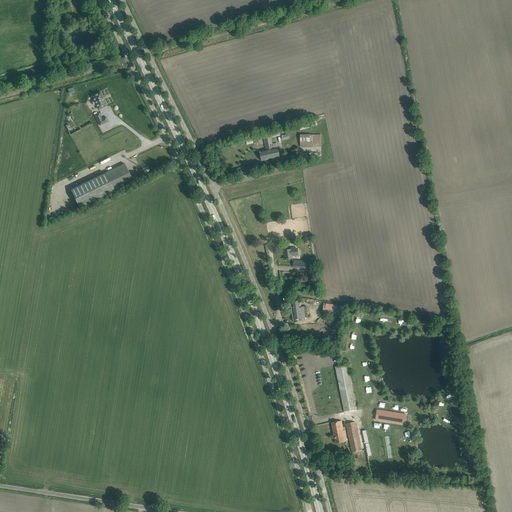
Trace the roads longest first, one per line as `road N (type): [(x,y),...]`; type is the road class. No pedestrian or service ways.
road 1 (primary): [(320,511),(244,280),(110,0)]
road 2 (unclassified): [(310,511),(254,335),(100,0)]
road 3 (unclassified): [(330,511),(252,275),(121,0)]
road 4 (unclassified): [(0,485),(176,511)]
